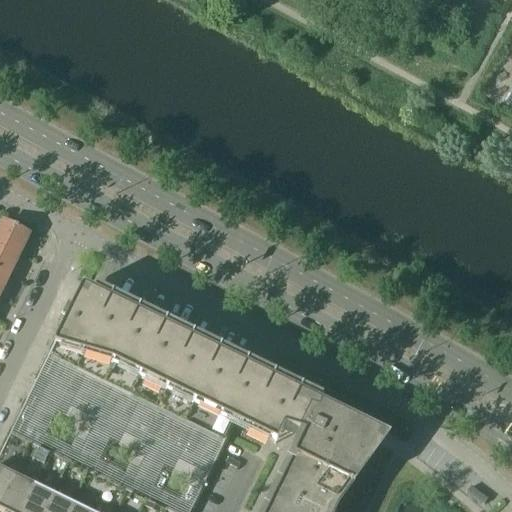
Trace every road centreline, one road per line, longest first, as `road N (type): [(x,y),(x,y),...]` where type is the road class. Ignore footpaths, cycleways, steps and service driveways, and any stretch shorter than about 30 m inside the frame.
road 1 (primary): [(0,153),(418,379),(511,441)]
road 2 (primary): [(511,388),(0,108)]
road 3 (unclassified): [(73,232),(419,420),(511,492)]
road 4 (residential): [(0,388),(73,232)]
